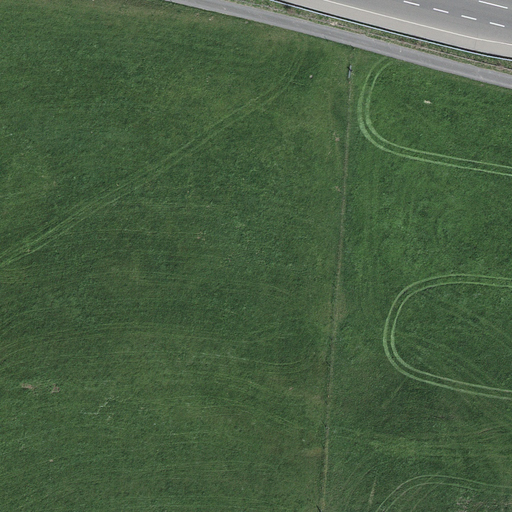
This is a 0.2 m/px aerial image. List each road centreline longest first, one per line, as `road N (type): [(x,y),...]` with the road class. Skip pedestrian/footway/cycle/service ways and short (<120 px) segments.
road 1 (track): [(185,0),(511,67)]
road 2 (motorway): [(364,0),(511,19)]
